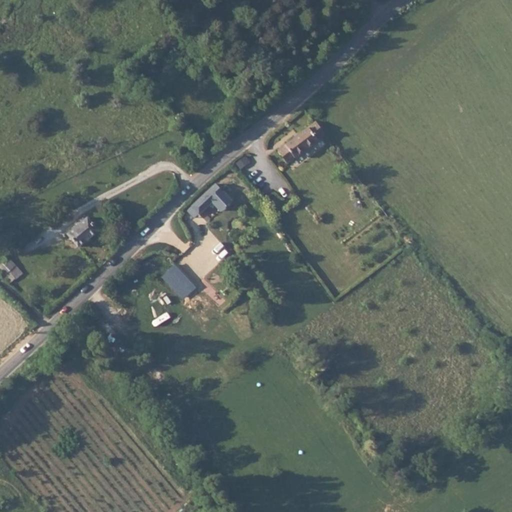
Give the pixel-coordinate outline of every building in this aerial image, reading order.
[(323,139),(312,126),(280,153),(291,166),(323,139)] [(229,163),(225,167),(229,174),(250,158),(244,152),(229,163)] [(207,191),(183,213),(191,221),(223,192),(218,187),(210,194),(207,191)] [(87,217),(70,234),(81,246),(100,230),(87,217)] [(0,263),(0,269),(3,273),(8,269),(13,265),(6,258),(0,263)] [(8,269),(3,273),(12,282),(17,278),(8,269)]
